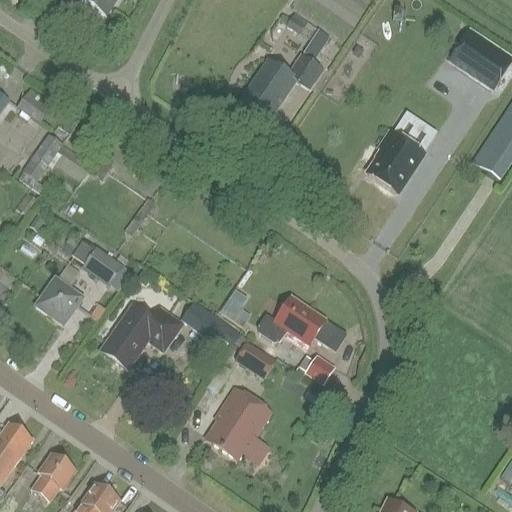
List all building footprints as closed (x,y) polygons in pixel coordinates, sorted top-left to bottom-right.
[(90,0),(86,7),(106,21),(118,2),(116,1),(116,0),(90,0)] [(307,25),(295,16),(287,28),(299,36),(307,25)] [(330,40),(320,33),(304,55),(314,62),(330,40)] [(447,66),(492,96),(511,66),(511,63),(469,34),(447,66)] [(268,66),(243,104),(249,107),(245,113),(260,123),(269,110),(275,114),(295,85),(310,95),(324,73),(301,58),(287,79),(268,66)] [(41,126),(55,105),(25,86),(19,96),(26,101),(19,111),(41,126)] [(0,97),(0,118),(10,104),(0,97)] [(466,101),(434,143),(457,159),(480,128),(474,124),(482,113),(466,101)] [(511,165),(511,106),(471,167),(499,185),(511,165)] [(397,196),(422,159),(390,137),(379,153),(383,155),(368,178),(368,179),(396,198),(397,196)] [(50,169),(65,149),(49,138),(23,175),(37,185),(48,168),(50,169)] [(92,168),(65,149),(50,169),(54,172),(57,167),(81,184),(92,168)] [(148,250),(180,207),(159,191),(126,233),(148,250)] [(128,273),(90,246),(88,249),(87,248),(77,261),(89,270),(87,273),(114,292),(128,273)] [(66,329),(86,301),(58,281),(38,309),(66,329)] [(315,342),(336,356),(347,339),(325,325),(326,324),(291,301),(275,325),(267,320),(257,335),(278,349),(284,339),(307,354),(315,342)] [(136,309),(104,355),(131,373),(152,343),(168,354),(186,328),(206,342),(211,335),(233,350),(241,338),(195,306),(183,324),(171,315),(162,327),(136,309)] [(249,348),(238,365),(267,384),(278,367),(249,348)] [(320,360),(308,378),(327,390),(339,372),(320,360)] [(252,451),(275,415),(239,391),(218,423),(222,425),(213,439),(220,443),(217,449),(239,464),(249,449),(252,451)] [(0,489),(3,492),(36,444),(11,427),(0,443),(0,489)] [(66,494),(79,475),(56,458),(42,477),(45,479),(34,494),(51,506),(62,492),(66,494)] [(117,511),(123,505),(99,488),(85,508),(88,510),(86,511),(117,511)] [(407,511),(388,503),(383,511),(407,511)]
